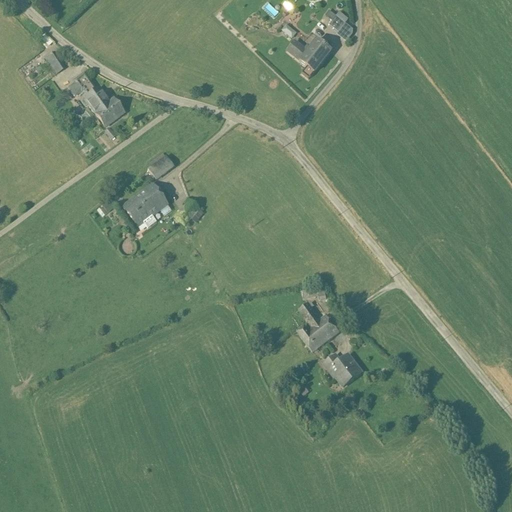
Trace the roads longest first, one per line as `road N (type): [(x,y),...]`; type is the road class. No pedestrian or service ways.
road 1 (unclassified): [(511,408),(284,137),(182,102)]
road 2 (unclassified): [(0,235),(182,102)]
road 3 (unclassified): [(182,102),(114,74),(21,0)]
